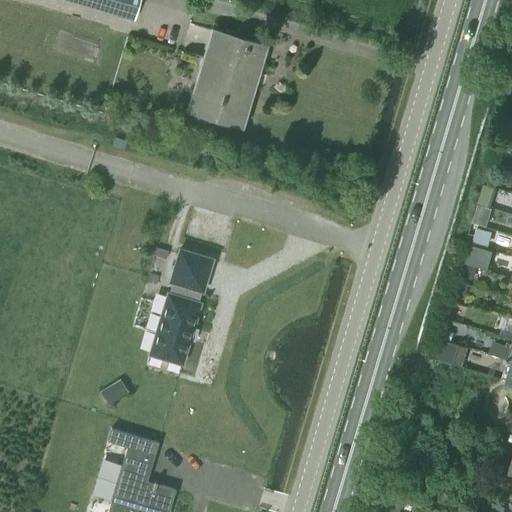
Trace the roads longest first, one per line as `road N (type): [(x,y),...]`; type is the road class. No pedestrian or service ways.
road 1 (unclassified): [(304,511),(454,0)]
road 2 (primary): [(336,511),(485,0)]
